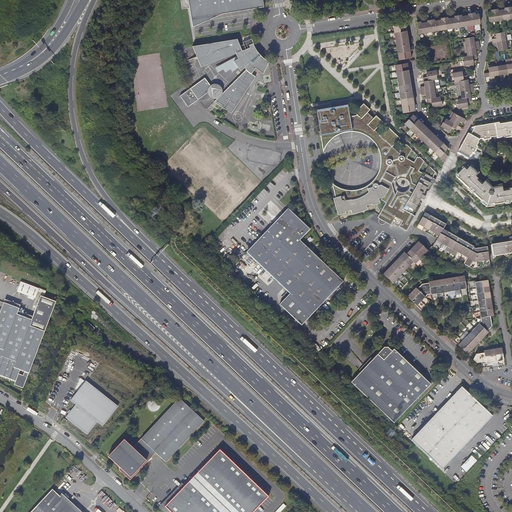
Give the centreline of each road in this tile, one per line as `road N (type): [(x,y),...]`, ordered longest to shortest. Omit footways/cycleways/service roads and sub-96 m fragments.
road 1 (motorway): [(392,511),(0,138)]
road 2 (trunk): [(0,211),(334,511)]
road 3 (motorway): [(0,161),(311,461)]
road 4 (motorway): [(0,186),(311,461)]
road 5 (trunk): [(425,511),(166,267)]
road 6 (trunk): [(166,267),(99,187),(77,139),(74,51),(92,0)]
road 7 (residential): [(285,45),(307,188),(326,231),(369,276)]
road 8 (trunk): [(166,267),(0,107)]
road 9 (residential): [(408,11),(423,118),(452,143),(485,110)]
road 10 (residential): [(369,276),(485,383),(511,393)]
road 11 (unclassified): [(141,511),(54,432),(0,399)]
